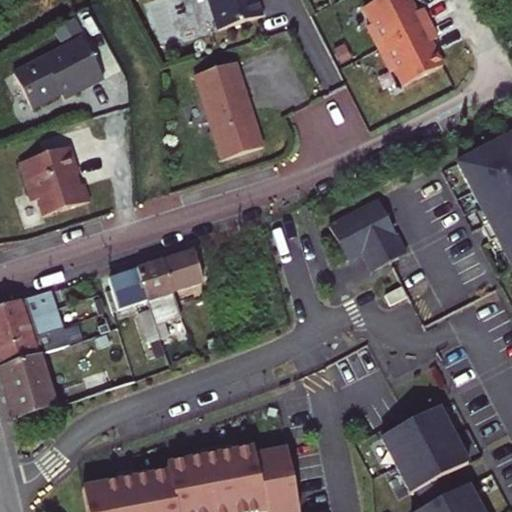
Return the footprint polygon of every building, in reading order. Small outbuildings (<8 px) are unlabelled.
[(210,0),(220,31),(264,17),(258,0),(210,0)] [(378,50),(429,24),(422,10),(415,13),(408,0),(380,0),(363,9),(371,25),(367,27),(378,50)] [(437,39),(429,24),(378,50),(390,73),(394,71),(402,87),(442,67),(430,42),(437,39)] [(13,75),(32,111),(61,96),(64,101),(103,81),(81,39),(13,75)] [(235,64),(194,77),(221,163),(262,149),(250,112),(247,110),(246,105),(248,104),(235,64)] [(511,133),(456,163),(487,224),(481,227),(489,242),(495,239),(511,270),(511,133)] [(69,148),(19,164),(31,202),(38,200),(43,217),(89,203),(84,185),(79,187),(69,148)] [(330,226),(347,260),(363,252),(397,235),(379,201),(330,226)] [(397,235),(363,252),(372,271),(406,253),(397,235)] [(193,251),(164,260),(174,292),(203,283),(193,251)] [(137,269),(147,301),(159,297),(166,318),(180,314),(174,292),(164,260),(137,269)] [(117,303),(119,310),(147,301),(137,269),(102,281),(109,305),(117,303)] [(404,285),(386,294),(392,304),(409,295),(404,285)] [(59,288),(52,291),(58,310),(65,307),(59,288)] [(0,307),(0,328),(58,310),(52,291),(10,305),(0,307)] [(117,303),(109,305),(112,312),(119,310),(117,303)] [(0,328),(0,347),(64,327),(58,310),(0,328)] [(158,334),(150,310),(139,314),(146,337),(158,334)] [(64,327),(0,347),(0,367),(40,355),(70,346),(64,327)] [(56,407),(40,355),(0,367),(0,375),(13,421),(56,407)] [(89,396),(106,390),(101,374),(83,380),(89,396)] [(440,407),(382,437),(411,493),(469,463),(440,407)] [(118,480),(82,487),(87,511),(259,511),(266,511),(299,511),(301,511),(289,447),(256,454),(255,446),(220,453),(219,445),(202,448),(204,456),(168,463),(170,470),(135,477),(133,469),(117,473),(118,480)] [(417,511),(483,511),(469,485),(417,511)]
